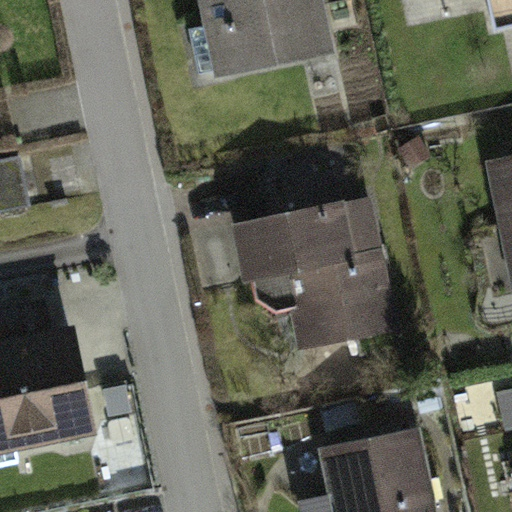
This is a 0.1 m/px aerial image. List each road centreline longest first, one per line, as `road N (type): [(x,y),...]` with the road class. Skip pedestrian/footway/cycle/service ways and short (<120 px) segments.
road 1 (residential): [(208,511),(92,0)]
road 2 (unknown): [(0,307),(155,276)]
